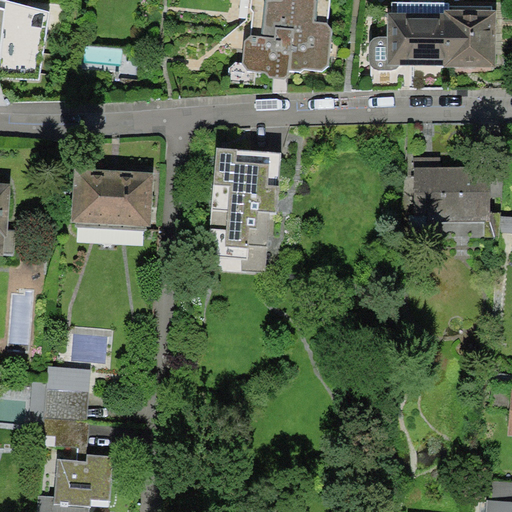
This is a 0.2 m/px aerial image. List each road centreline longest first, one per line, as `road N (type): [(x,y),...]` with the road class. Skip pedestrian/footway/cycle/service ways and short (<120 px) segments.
road 1 (residential): [(174,122),(152,511)]
road 2 (residential): [(174,122),(511,107)]
road 3 (residential): [(0,123),(174,122)]
